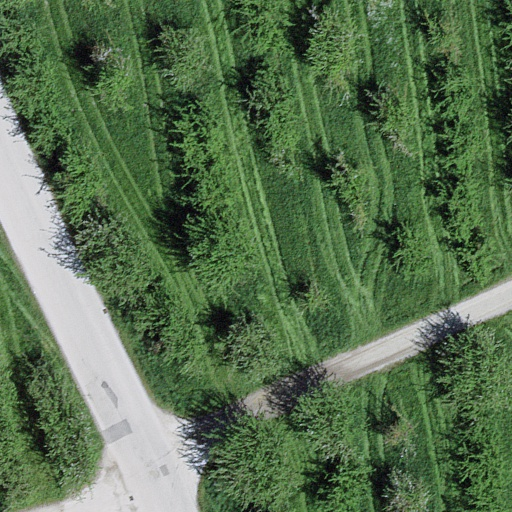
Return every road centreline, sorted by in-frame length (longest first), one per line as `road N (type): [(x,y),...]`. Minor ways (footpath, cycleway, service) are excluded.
road 1 (track): [(142,463),(511,292)]
road 2 (unclassified): [(164,511),(0,161)]
